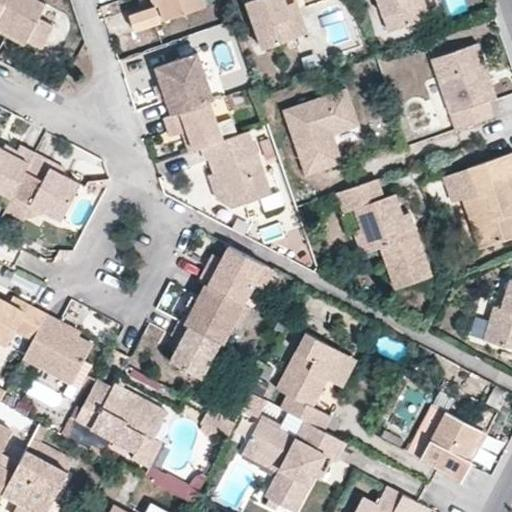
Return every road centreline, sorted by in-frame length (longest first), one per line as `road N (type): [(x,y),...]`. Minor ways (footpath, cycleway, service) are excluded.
road 1 (residential): [(129,189),(81,284),(128,308),(176,214)]
road 2 (residential): [(82,0),(130,151)]
road 3 (residential): [(0,82),(130,151)]
